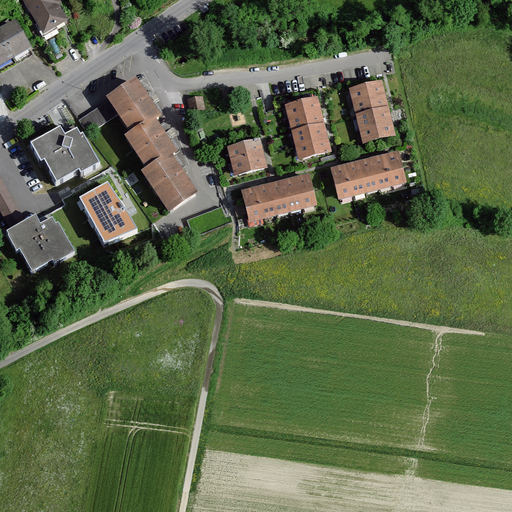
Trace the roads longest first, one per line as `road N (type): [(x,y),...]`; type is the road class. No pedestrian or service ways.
road 1 (track): [(186,490),(220,307),(212,288),(167,285),(0,364)]
road 2 (tertiary): [(194,0),(0,131)]
